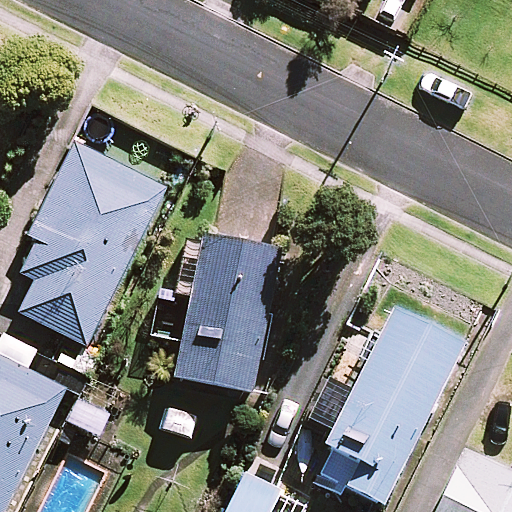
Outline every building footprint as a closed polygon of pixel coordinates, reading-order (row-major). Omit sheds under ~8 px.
[(163,193),(72,149),(29,240),(37,243),(21,276),(35,283),(19,316),(89,350),(163,193)] [(249,397),(278,256),(204,241),(202,246),(186,243),(175,295),(159,292),(148,341),(180,348),(174,381),(249,397)] [(333,435),(323,455),(354,470),(344,490),(381,509),(461,347),(393,312),(381,336),(356,323),(307,422),(333,435)] [(0,511),(7,511),(68,396),(26,375),(38,353),(2,335),(0,339),(0,511)] [(511,511),(511,478),(510,481),(463,458),(435,511),(511,511)] [(271,511),(281,493),(242,474),(223,511),(271,511)]
